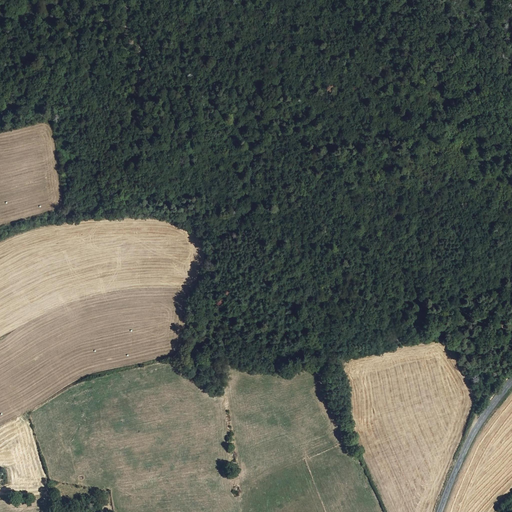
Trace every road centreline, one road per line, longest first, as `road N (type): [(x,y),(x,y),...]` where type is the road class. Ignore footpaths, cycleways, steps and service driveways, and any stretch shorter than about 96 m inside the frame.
road 1 (track): [(116,209),(184,213),(218,242),(198,318),(195,347),(203,351),(284,364),(399,334),(501,327),(508,332),(485,374),(476,427)]
road 2 (track): [(116,209),(143,140),(145,44),(130,19),(131,0)]
road 3 (tertiary): [(439,511),(476,427),(511,383)]
